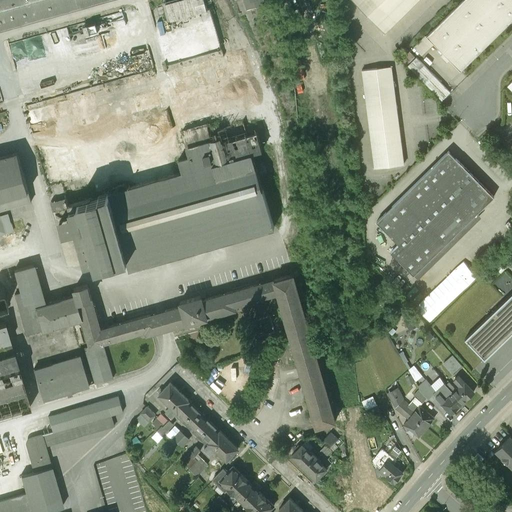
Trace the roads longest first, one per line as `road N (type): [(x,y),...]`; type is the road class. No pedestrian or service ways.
road 1 (residential): [(181,370),(327,511)]
road 2 (tertiary): [(426,482),(511,389)]
